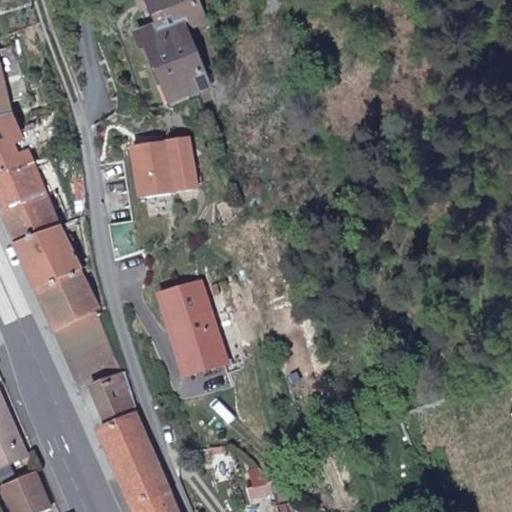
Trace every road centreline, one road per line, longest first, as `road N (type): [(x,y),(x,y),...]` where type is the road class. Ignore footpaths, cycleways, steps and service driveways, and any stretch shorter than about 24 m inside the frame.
road 1 (residential): [(37,0),(79,116),(141,403),(186,511)]
road 2 (primary): [(0,283),(101,511)]
